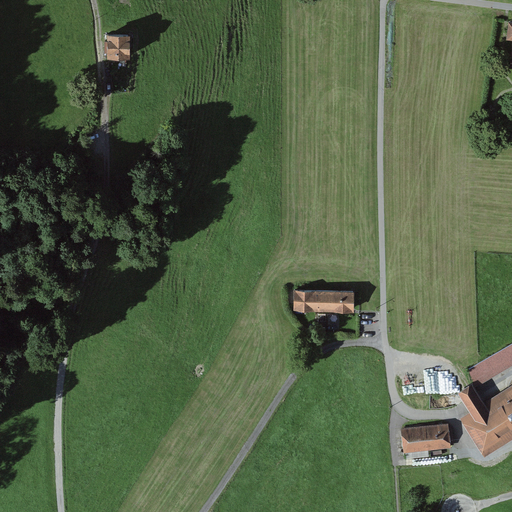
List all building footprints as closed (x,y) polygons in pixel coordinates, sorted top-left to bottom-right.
[(132,37),(108,36),(107,58),(132,58),(132,37)] [(355,292),(295,291),(295,310),(354,312),(355,292)] [(511,346),(472,370),(480,383),(511,364),(511,346)] [(473,384),(459,393),(471,413),(461,420),(483,455),(511,436),(511,385),(484,403),(473,384)] [(450,423),(402,428),(404,451),(452,446),(450,423)]
